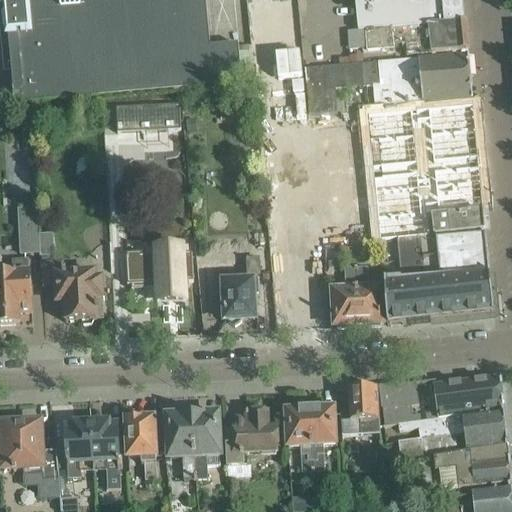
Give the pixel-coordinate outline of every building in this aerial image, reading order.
[(205,0),(5,0),(15,107),(242,86),(238,46),(210,49),(205,0)] [(354,0),(357,33),(465,23),(464,14),(457,15),(455,0),(408,0),(397,1),(398,17),(385,18),(383,0),(354,0)] [(465,23),(357,33),(347,34),(348,52),(362,51),(362,54),(394,52),(393,47),(405,46),(406,58),(448,54),(468,53),(465,23)] [(423,109),(435,108),(435,103),(453,102),(472,100),(468,57),(448,59),(306,71),(310,118),(337,115),(335,92),(383,88),(383,87),(393,86),(393,89),(383,90),(381,93),(376,94),(377,105),(382,105),(386,108),(422,104),(423,109)] [(349,58),(349,67),(363,66),(363,57),(349,58)] [(368,118),(380,243),(398,242),(429,238),(427,219),(484,214),(473,108),(368,118)] [(195,120),(186,121),(187,133),(196,132),(195,120)] [(20,257),(39,256),(38,236),(37,210),(17,211),(20,257)] [(484,214),(427,219),(429,238),(439,238),(485,233),(484,214)] [(52,236),(38,236),(39,256),(39,258),(53,258),(52,236)] [(439,238),(429,238),(398,242),(401,282),(401,283),(440,281),(440,279),(490,276),(486,237),(439,242),(439,238)] [(154,257),(124,258),(125,287),(155,286),(155,307),(184,306),(183,285),(191,285),(190,256),(182,256),(182,250),(153,251),(154,257)] [(219,303),(225,303),(226,323),(254,321),(253,296),(258,295),(257,276),(260,275),(259,260),(247,261),(248,283),(241,283),(241,285),(224,285),(224,288),(218,288),(219,303)] [(42,263),(42,270),(43,290),(56,289),(57,305),(65,305),(66,324),(97,323),(96,301),(103,301),(102,280),(96,280),(95,273),(63,274),(62,262),(42,263)] [(14,276),(0,276),(0,327),(19,327),(19,315),(32,315),(30,276),(29,276),(28,263),(14,264),(14,276)] [(355,271),(358,327),(383,326),(381,292),(368,293),(366,270),(355,271)] [(358,327),(355,271),(345,271),(346,293),(333,294),(335,329),(358,327)] [(401,283),(401,282),(385,283),(388,327),(492,316),(494,315),(493,307),(490,276),(440,279),(440,281),(401,283)] [(439,421),(504,415),(501,379),(436,387),(436,383),(415,385),(416,390),(421,390),(422,397),(420,397),(421,406),(437,404),(439,421)] [(416,390),(415,385),(380,389),(382,410),(409,407),(410,425),(439,421),(437,404),(421,406),(420,397),(422,397),(421,390),(416,390)] [(378,409),(377,409),(376,389),(349,391),(350,407),(348,407),(348,417),(350,417),(350,421),(341,421),(341,431),(353,430),(353,421),(366,420),(366,429),(379,428),(378,409)] [(310,413),(313,473),(324,472),(323,447),(336,446),(334,411),(310,413)] [(313,473),(310,413),(286,414),(288,449),(300,448),(301,473),(313,473)] [(246,416),(246,417),(247,421),(237,421),(237,433),(225,434),(227,468),(244,467),(243,454),(278,452),(277,435),(273,431),(268,432),(268,415),(246,416)] [(439,421),(410,425),(398,426),(399,433),(419,430),(420,441),(453,437),(465,435),(506,431),(504,415),(439,421)] [(193,425),(196,483),(208,482),(207,459),(221,459),(219,422),(216,422),(216,417),(204,418),(204,422),(201,423),(202,424),(193,425)] [(196,483),(193,425),(185,425),(185,423),(182,424),(182,419),(169,419),(170,424),(167,424),(169,461),(183,461),(184,483),(196,483)] [(126,422),(127,442),(128,460),(141,459),(141,468),(145,468),(146,483),(157,482),(154,421),(143,422),(143,421),(126,422)] [(60,500),(59,489),(56,454),(42,454),(41,426),(1,428),(3,473),(23,472),(23,478),(25,480),(26,480),(26,483),(30,483),(34,484),(37,485),(39,487),(42,489),(44,494),(45,496),(45,501),(60,500)] [(93,465),(92,426),(74,427),(74,430),(66,431),(68,482),(81,482),(80,466),(93,465)] [(92,426),(93,465),(105,465),(107,494),(120,493),(118,428),(109,429),(109,426),(92,426)] [(453,437),(420,441),(399,443),(401,466),(418,464),(418,463),(467,454),(508,450),(506,431),(465,435),(453,437)] [(511,486),(508,450),(467,454),(418,463),(418,464),(421,494),(459,490),(459,492),(511,486)] [(347,505),(365,503),(363,485),(346,487),(347,505)] [(511,511),(511,489),(471,493),(472,501),(443,504),(443,511),(511,511)] [(317,511),(317,499),(294,501),(294,511),(317,511)] [(79,511),(78,500),(64,501),(64,511),(79,511)] [(438,511),(438,503),(417,505),(418,511),(438,511)]
